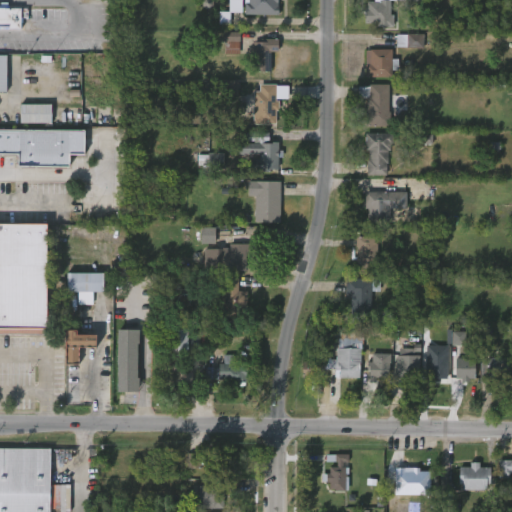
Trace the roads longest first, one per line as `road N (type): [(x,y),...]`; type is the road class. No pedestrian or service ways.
road 1 (residential): [(277,511),(278,427),(298,297),(323,213),(329,0)]
road 2 (residential): [(0,423),(511,430)]
